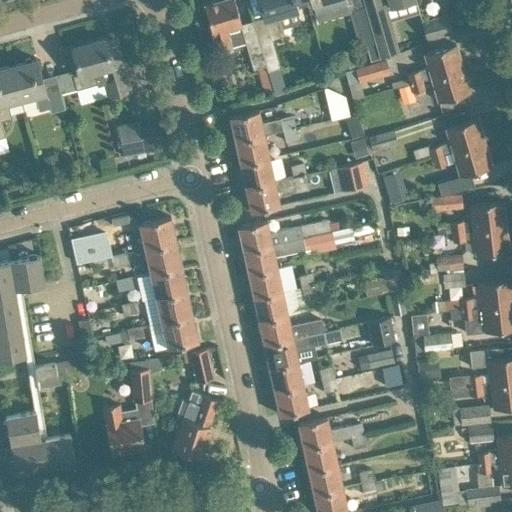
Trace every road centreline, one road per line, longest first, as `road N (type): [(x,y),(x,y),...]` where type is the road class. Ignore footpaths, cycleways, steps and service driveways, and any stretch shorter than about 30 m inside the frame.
road 1 (residential): [(263,476),(193,171)]
road 2 (residential): [(0,225),(193,171)]
road 3 (residential): [(193,171),(153,0)]
road 4 (residential): [(96,511),(263,476)]
